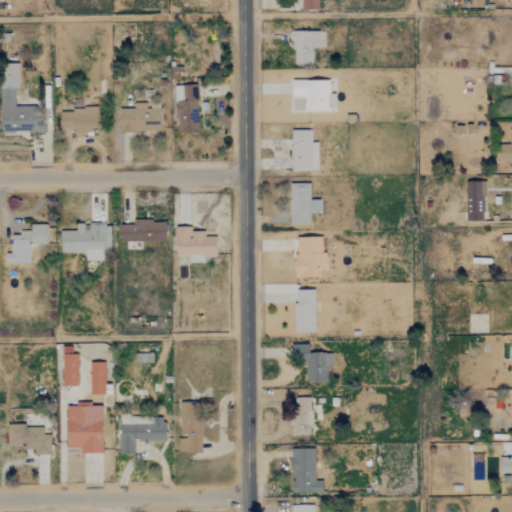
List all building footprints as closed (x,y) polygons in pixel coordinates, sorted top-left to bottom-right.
[(317,0),(298,0),(299,10),(317,10),(317,0)] [(318,32),(292,32),(292,64),(312,64),(312,49),(319,49),(318,32)] [(43,131),(43,107),(14,108),(13,89),(18,89),(18,64),(0,63),(0,64),(1,132),(43,131)] [(329,80),(290,81),(291,98),(303,97),(304,111),(335,111),(334,94),(329,94),(329,80)] [(176,133),(199,132),(197,85),(174,86),(176,133)] [(160,132),(160,109),(145,109),(145,104),(133,104),(133,109),(119,109),(119,131),(160,132)] [(96,109),(59,110),(59,127),(72,127),(73,133),(97,132),(96,109)] [(511,167),(511,128),(509,129),(509,146),(499,146),(499,167),(511,167)] [(317,143),(311,143),(311,131),(290,131),(291,171),(317,171),(317,143)] [(483,182),(465,182),(466,221),(484,221),(483,182)] [(310,225),(309,184),(289,184),(290,225),(310,225)] [(165,221),(132,222),(132,225),(119,226),(119,242),(165,241),(165,221)] [(84,253),(85,261),(109,260),(108,224),(75,225),(75,231),(59,232),(60,253),(84,253)] [(47,245),(46,225),(30,225),(30,231),(19,231),(19,236),(10,236),(11,254),(5,254),(6,264),(29,264),(29,245),(47,245)] [(175,257),(189,257),(189,263),(203,263),(203,257),(215,257),(216,238),(204,237),(204,232),(191,232),(191,228),(175,227),(175,257)] [(324,278),(323,238),(295,238),(295,278),(324,278)] [(315,333),(314,290),(294,291),(295,334),(315,333)] [(332,354),(308,354),(308,345),(291,345),(292,364),(306,364),(306,383),(327,382),(327,367),(332,367),(332,354)] [(77,387),(77,354),(62,354),(63,387),(77,387)] [(104,363),(89,363),(90,395),(105,395),(104,363)] [(310,398),(293,399),(294,436),(311,436),(310,398)] [(179,403),(179,452),(200,452),(200,403),(179,403)] [(65,407),(64,447),(81,448),(80,454),(101,455),(102,405),(75,405),(75,407),(65,407)] [(166,441),(165,419),(118,420),(119,455),(135,454),(135,442),(166,441)] [(42,426),(7,426),(7,447),(33,447),(33,455),(50,455),(50,436),(42,435),(42,426)] [(315,481),(314,449),(291,450),(292,494),(322,494),(321,481),(315,481)] [(511,458),(500,458),(500,474),(511,474),(511,485),(511,458)]
